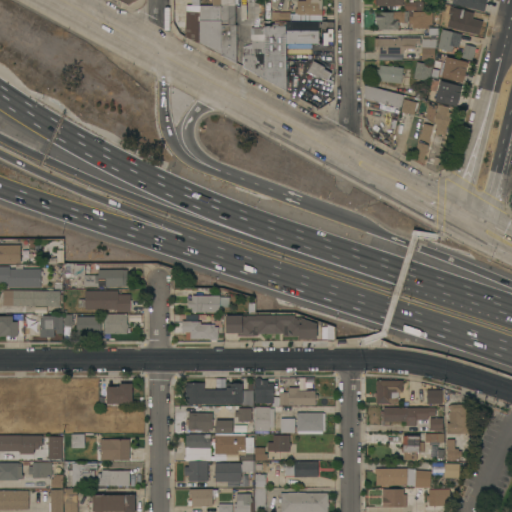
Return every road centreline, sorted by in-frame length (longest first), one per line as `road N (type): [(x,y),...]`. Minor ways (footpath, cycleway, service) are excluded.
road 1 (tertiary): [(0,359),(379,360),(439,367),(511,391)]
road 2 (motorway): [(484,301),(180,214),(0,137)]
road 3 (motorway): [(484,301),(136,171)]
road 4 (motorway): [(0,153),(301,284)]
road 5 (motorway): [(63,208),(301,284)]
road 6 (residential): [(161,283),(161,511)]
road 7 (motorway): [(301,284),(511,353)]
road 8 (secondary): [(274,115),(454,214)]
road 9 (motorway): [(136,171),(0,92)]
road 10 (residential): [(350,0),(351,157)]
road 11 (residential): [(351,361),(351,511)]
road 12 (motorway): [(203,163),(188,139),(192,115),(202,108),(236,105),(274,115)]
road 13 (secondary): [(162,54),(274,115)]
road 14 (motorway): [(203,163),(167,133),(162,54)]
